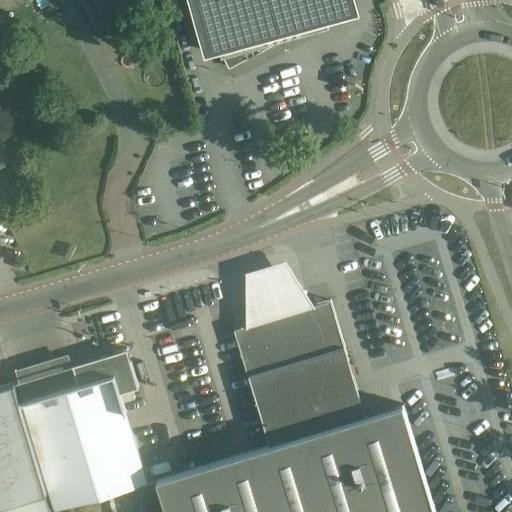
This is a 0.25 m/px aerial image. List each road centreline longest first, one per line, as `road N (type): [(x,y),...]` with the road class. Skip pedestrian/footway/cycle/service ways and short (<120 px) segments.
road 1 (unknown): [(181,254),(158,168),(218,107),(305,71),(327,143)]
road 2 (unclassified): [(0,308),(247,233)]
road 3 (residential): [(247,233),(440,162)]
road 4 (residential): [(414,119),(387,147),(247,233)]
